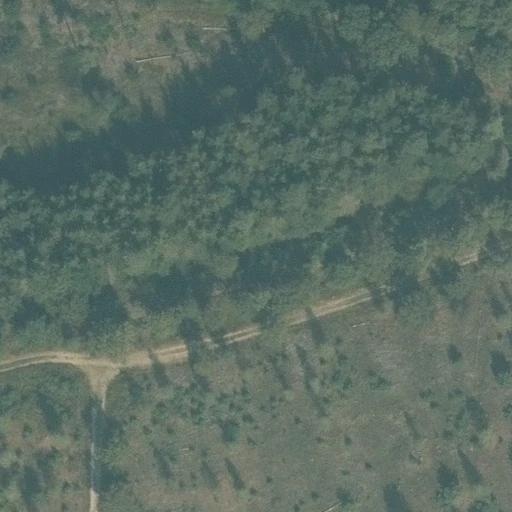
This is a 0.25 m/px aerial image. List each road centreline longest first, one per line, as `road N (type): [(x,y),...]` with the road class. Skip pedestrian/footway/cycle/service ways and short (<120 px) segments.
road 1 (track): [(109,371),(403,282),(511,239)]
road 2 (track): [(96,511),(98,399),(109,371)]
